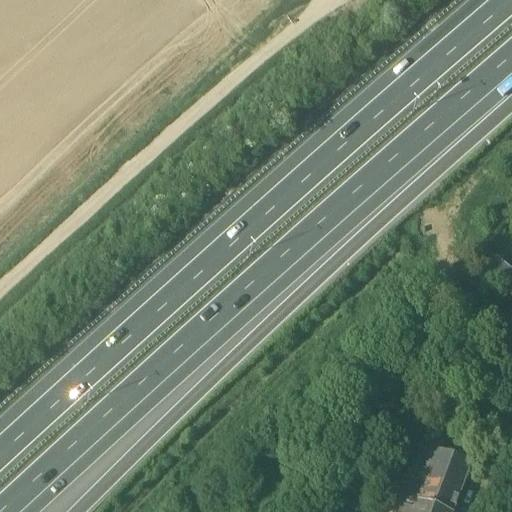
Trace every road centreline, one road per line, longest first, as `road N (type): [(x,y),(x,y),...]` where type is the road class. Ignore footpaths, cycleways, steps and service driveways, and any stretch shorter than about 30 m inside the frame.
road 1 (motorway): [(504,0),(0,447)]
road 2 (motorway): [(11,511),(511,65)]
road 3 (motorway): [(78,511),(314,282),(511,106)]
road 4 (track): [(0,212),(231,0),(338,0)]
road 5 (track): [(426,234),(509,447)]
